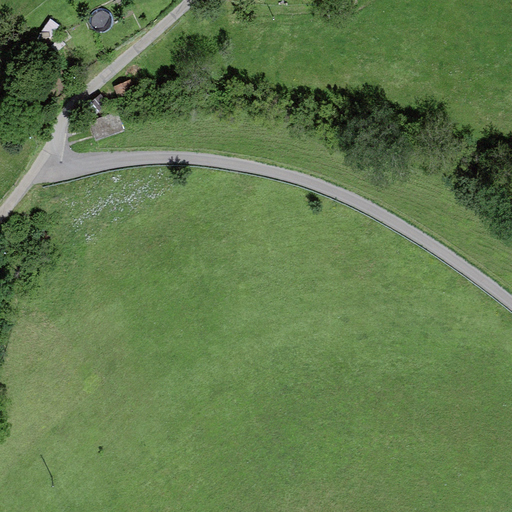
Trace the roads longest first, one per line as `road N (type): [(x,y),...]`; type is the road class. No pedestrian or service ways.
road 1 (track): [(511,315),(357,207),(264,174),(170,161),(141,179),(28,177)]
road 2 (track): [(183,0),(111,73),(0,209)]
